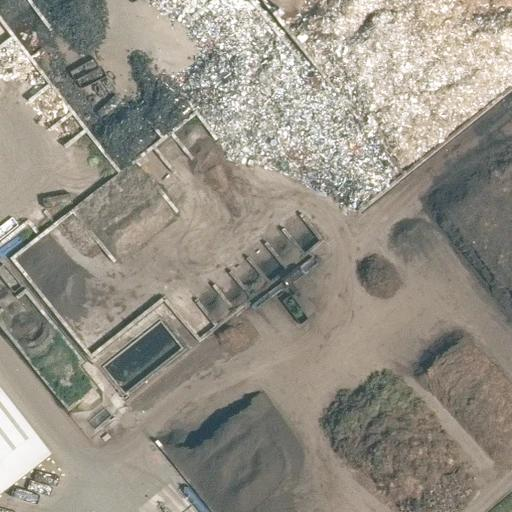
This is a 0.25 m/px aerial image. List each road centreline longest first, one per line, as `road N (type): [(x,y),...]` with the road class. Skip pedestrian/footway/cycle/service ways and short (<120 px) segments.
road 1 (unknown): [(0,348),(128,511)]
road 2 (unknown): [(169,0),(251,100)]
